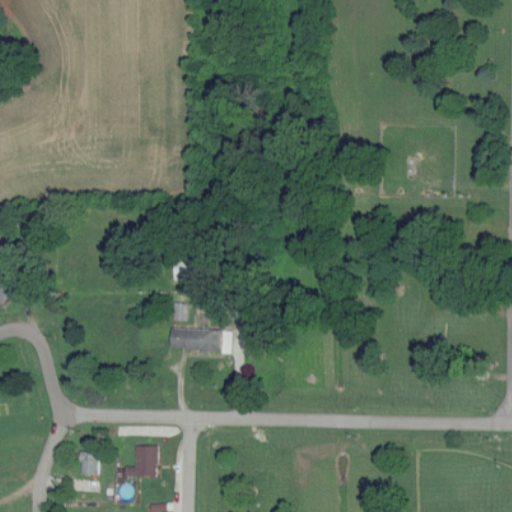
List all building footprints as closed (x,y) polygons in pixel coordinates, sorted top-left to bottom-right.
[(179,279),(205,279),(205,258),(179,258),(179,279)] [(0,302),(14,298),(8,278),(0,280),(0,302)] [(189,320),(190,303),(178,302),(178,320),(189,320)] [(162,475),(161,445),(139,445),(140,466),(129,466),(129,476),(162,475)] [(101,474),(102,451),(84,451),(83,473),(101,474)]
